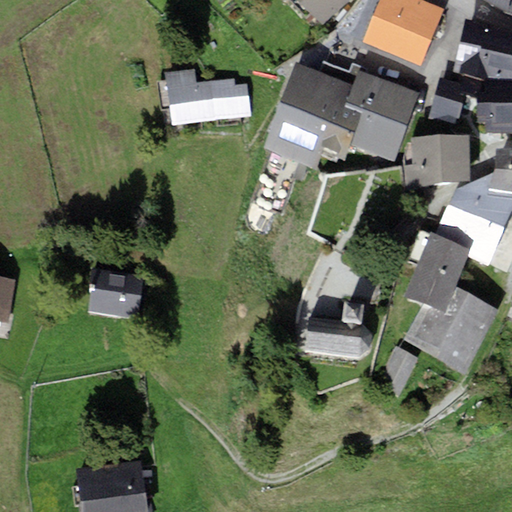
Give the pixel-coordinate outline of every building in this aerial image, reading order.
[(301,0),(323,23),(347,0),(301,0)] [(444,9),(423,0),(379,0),(362,42),(420,66),(444,9)] [(484,0),(507,12),(510,0),(484,0)] [(511,30),(465,19),(452,70),(511,77),(511,30)] [(343,156),(348,143),(394,161),(420,92),(358,69),(357,71),(322,58),(318,69),(296,61),(262,148),(270,151),(251,201),(275,210),(295,158),(315,166),(322,148),(343,156)] [(194,70),(166,73),(172,126),(251,117),(247,83),(236,85),(235,77),(195,81),(194,70)] [(485,91),(484,78),(464,74),(461,84),(467,86),(465,93),(476,96),(476,92),(485,91)] [(461,84),(440,78),(429,117),(456,125),(465,93),(467,86),(461,84)] [(511,79),(484,78),(485,91),(476,92),(476,96),(477,116),(486,116),(486,134),(511,133),(511,79)] [(469,134),(411,137),(414,156),(403,157),(407,189),(448,183),(471,173),(469,134)] [(511,148),(495,149),(492,175),(490,188),(511,191),(511,148)] [(492,175),(457,189),(435,234),(472,249),(469,256),(488,265),(511,202),(511,191),(490,188),(492,175)] [(149,212),(139,210),(137,222),(147,224),(149,212)] [(435,234),(420,227),(408,255),(420,260),(405,296),(422,303),(445,313),(456,285),(469,256),(472,249),(435,234)] [(145,277),(93,269),(87,312),(138,320),(145,277)] [(16,280),(0,276),(0,319),(8,321),(16,280)] [(445,313),(422,303),(404,339),(465,374),(499,309),(456,285),(445,313)] [(338,322),(304,316),(299,349),(359,359),(371,351),(373,335),(364,324),(361,324),(365,304),(342,301),(338,322)] [(418,357),(398,348),(383,379),(398,398),(418,357)] [(148,511),(142,461),(75,470),(80,511),(148,511)]
